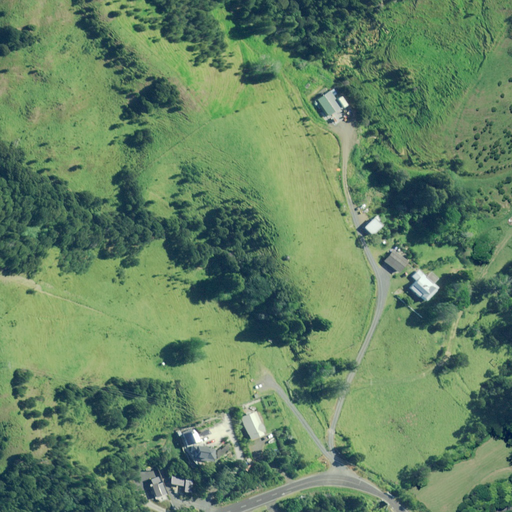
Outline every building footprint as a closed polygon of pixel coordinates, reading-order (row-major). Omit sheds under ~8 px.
[(379,219),(375,215),(363,228),(370,235),(379,226),(376,222),(379,219)] [(406,261),(391,250),(383,261),(398,273),(406,261)] [(425,277),(417,270),(411,277),(416,280),(409,288),(424,301),(436,288),(432,284),(436,279),(429,272),(425,277)] [(264,428),(257,410),(239,417),(249,443),(262,438),(264,428)] [(197,442),(192,430),(182,434),(186,446),(197,442)] [(191,445),(190,453),(195,454),(194,459),(203,461),(211,462),(213,449),(207,448),(191,445)]
